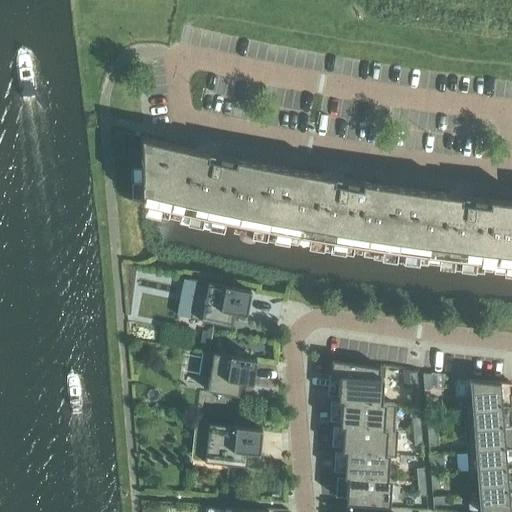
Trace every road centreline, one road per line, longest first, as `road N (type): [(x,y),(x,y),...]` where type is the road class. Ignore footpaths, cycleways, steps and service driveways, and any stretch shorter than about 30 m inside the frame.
road 1 (residential): [(511,342),(327,319),(305,325),(292,359),(306,506)]
road 2 (unclassified): [(186,60),(180,71),(196,126),(454,171),(511,169)]
road 3 (unclassified): [(186,60),(487,107),(502,116),(511,144)]
